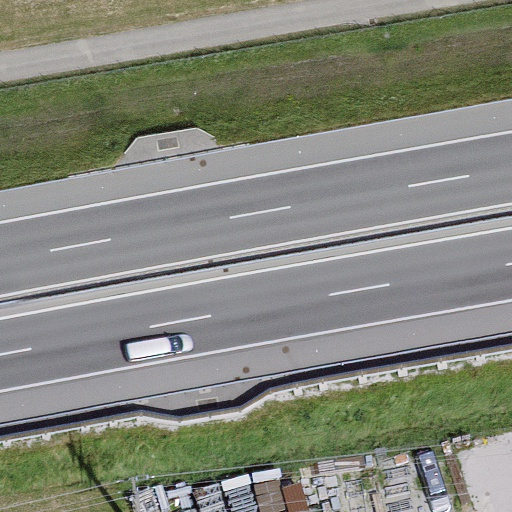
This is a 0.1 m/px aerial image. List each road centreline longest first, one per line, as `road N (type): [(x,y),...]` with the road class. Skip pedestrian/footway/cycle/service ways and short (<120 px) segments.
road 1 (motorway): [(511,167),(0,259)]
road 2 (motorway): [(0,356),(511,264)]
road 3 (unclassified): [(0,72),(434,0)]
